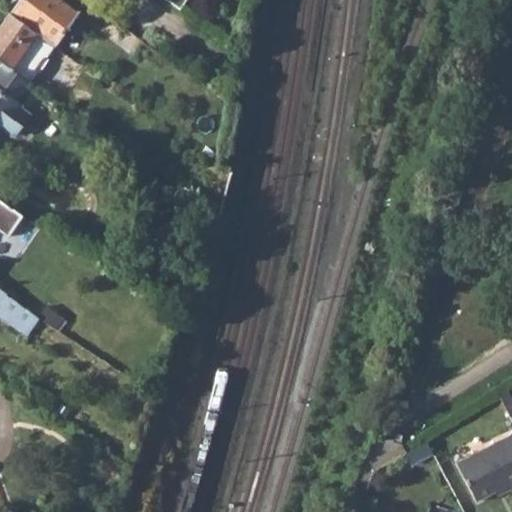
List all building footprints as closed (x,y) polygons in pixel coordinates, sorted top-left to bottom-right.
[(38,33),(56,46),(80,14),(60,0),(21,0),(11,14),(38,33)] [(166,0),(182,11),(189,0),(166,0)] [(11,14),(0,29),(0,61),(5,65),(30,83),(38,71),(36,69),(44,58),(46,60),(56,46),(38,33),(11,14)] [(30,83),(5,65),(0,72),(0,135),(5,129),(15,136),(30,115),(20,108),(21,106),(17,103),(32,84),(30,83)] [(0,228),(1,229),(11,236),(24,216),(0,199),(0,228)] [(7,294),(0,289),(0,314),(28,335),(40,319),(8,296),(6,295),(7,294)] [(448,463),(469,500),(497,485),(500,490),(511,482),(511,434),(510,429),(448,463)] [(397,454),(404,465),(425,452),(418,441),(411,445),(397,454)]
